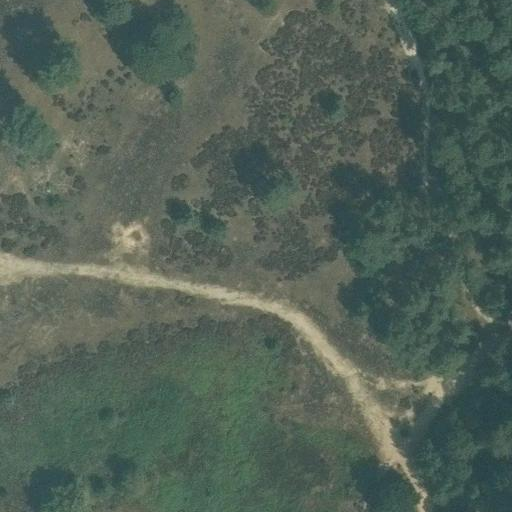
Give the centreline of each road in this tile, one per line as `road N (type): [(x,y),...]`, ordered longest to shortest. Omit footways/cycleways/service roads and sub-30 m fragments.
road 1 (track): [(399,434),(387,402),(337,344),(260,301),(0,257)]
road 2 (track): [(427,511),(399,434),(510,328)]
